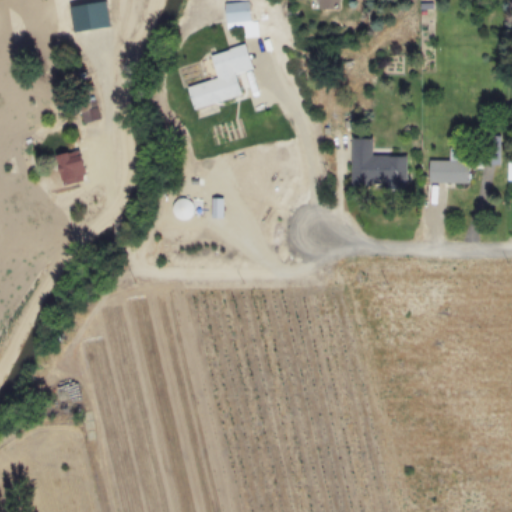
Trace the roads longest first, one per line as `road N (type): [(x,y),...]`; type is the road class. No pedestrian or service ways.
road 1 (residential): [(123,208),(121,226),(135,258),(163,277),(271,279),(373,253),(511,254)]
road 2 (residential): [(159,0),(125,86),(123,208),(62,270),(0,369)]
